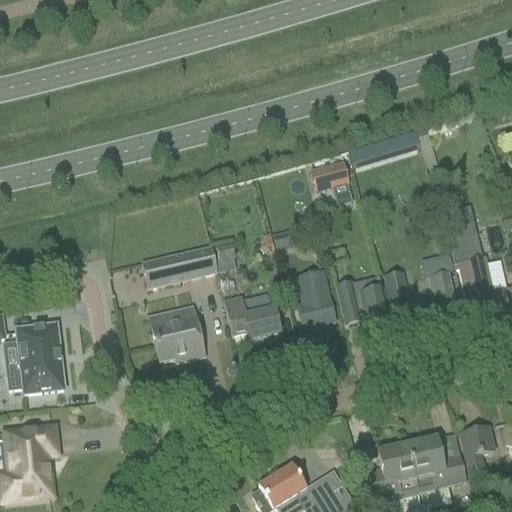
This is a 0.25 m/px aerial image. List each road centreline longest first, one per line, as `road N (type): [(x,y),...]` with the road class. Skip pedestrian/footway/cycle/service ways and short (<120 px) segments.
road 1 (primary): [(0,184),(511,47)]
road 2 (residential): [(160,457),(208,429),(511,358)]
road 3 (primary): [(349,0),(0,94)]
road 4 (unclassified): [(0,297),(87,288),(117,401),(160,457)]
